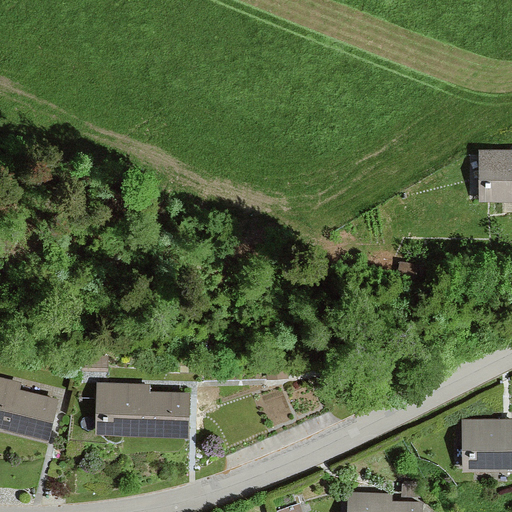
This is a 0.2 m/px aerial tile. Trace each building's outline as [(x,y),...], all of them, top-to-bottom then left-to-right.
[(511,154),(485,154),(485,201),(511,201),(511,154)] [(24,385),(0,378),(0,431),(53,444),(63,404),(22,394),(24,385)] [(152,385),(99,385),(98,436),(194,436),(194,395),(152,395),(152,385)] [(511,420),(465,421),(466,474),(511,473),(511,420)] [(396,493),(350,493),(349,511),(433,511),(434,503),(396,503),(396,493)]
